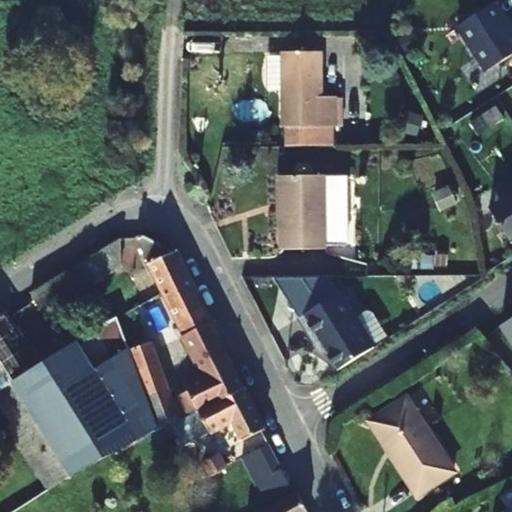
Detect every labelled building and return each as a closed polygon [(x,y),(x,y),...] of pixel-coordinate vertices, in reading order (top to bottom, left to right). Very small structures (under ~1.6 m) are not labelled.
[(509,28),(495,3),(457,28),(486,73),(511,56),(511,29),(510,27),(509,28)] [(317,49),(282,50),(283,125),(284,145),(322,144),(329,144),(328,124),(332,123),(332,92),(318,92),(317,49)] [(279,54),(268,54),(267,87),(279,87),(279,54)] [(281,248),(324,247),(344,247),(342,174),(323,174),(280,175),(281,248)] [(509,240),(511,238),(511,194),(490,209),(509,240)] [(143,237),(135,238),(184,338),(210,324),(174,253),(143,237)] [(120,266),(120,240),(29,295),(41,315),(120,266)] [(307,275),(281,276),(281,292),(307,290),(307,275)] [(340,367),(377,343),(341,288),(300,315),(317,341),(321,338),(340,367)] [(0,367),(11,385),(38,368),(4,315),(0,317),(0,367)] [(76,343),(38,368),(46,380),(85,356),(123,334),(117,318),(76,339),(76,343)] [(511,319),(502,326),(511,341),(511,319)] [(149,344),(129,351),(158,429),(158,430),(164,426),(178,419),(180,421),(242,390),(210,324),(184,338),(203,377),(185,387),(187,392),(171,401),(149,344)] [(57,485),(69,477),(80,471),(158,429),(129,351),(95,371),(85,356),(46,380),(38,368),(11,385),(16,394),(0,403),(0,409),(10,425),(7,428),(47,491),(57,485)] [(0,392),(11,385),(0,367),(0,392)] [(0,392),(0,403),(16,394),(11,385),(0,392)] [(178,419),(164,426),(169,437),(174,435),(177,440),(186,436),(190,443),(231,421),(241,441),(263,429),(242,390),(180,421),(178,419)] [(452,472),(403,398),(369,421),(386,448),(389,447),(419,494),(452,472)] [(239,459),(252,487),(280,471),(267,445),(239,459)] [(224,469),(217,455),(202,463),(209,477),(224,469)] [(69,477),(73,485),(84,479),(80,471),(69,477)] [(280,471),(252,487),(263,511),(260,511),(305,511),(296,492),(291,495),(280,471)] [(73,485),(69,477),(57,485),(66,499),(78,492),(73,485)]
